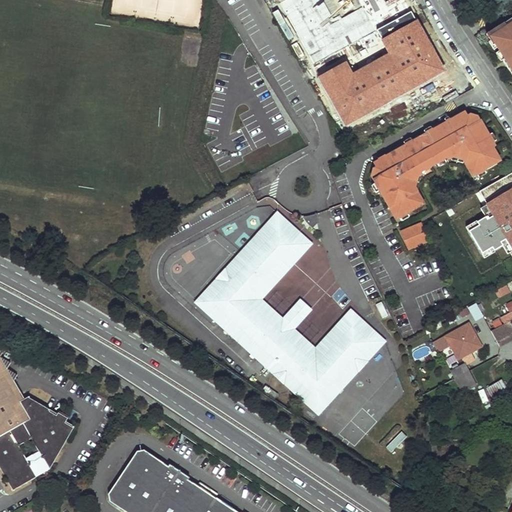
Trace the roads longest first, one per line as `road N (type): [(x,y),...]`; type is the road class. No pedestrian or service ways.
road 1 (trunk): [(385,511),(102,325),(0,269)]
road 2 (trunk): [(0,295),(347,511)]
road 3 (residential): [(310,167),(323,151),(321,119),(247,0)]
road 4 (residential): [(511,115),(438,0)]
